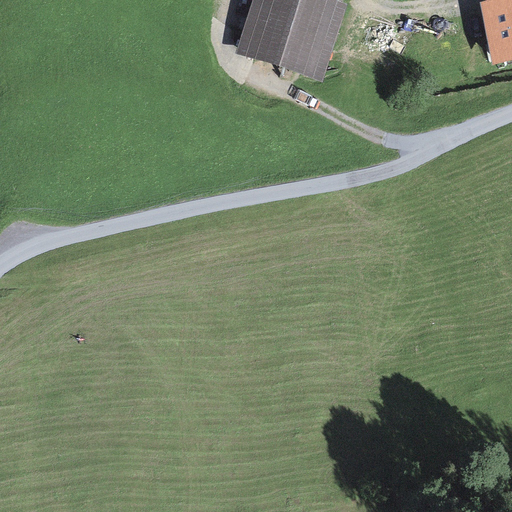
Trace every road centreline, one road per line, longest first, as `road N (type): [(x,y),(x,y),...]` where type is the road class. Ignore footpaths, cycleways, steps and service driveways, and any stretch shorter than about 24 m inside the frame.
road 1 (track): [(0,265),(72,233),(362,175),(511,114)]
road 2 (track): [(437,147),(383,137),(297,92),(244,77),(225,52),(226,0)]
